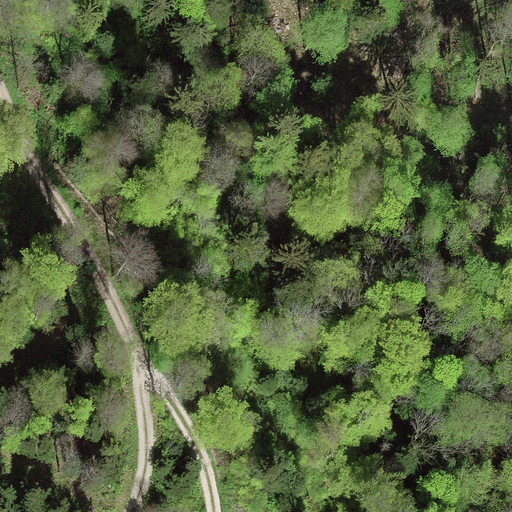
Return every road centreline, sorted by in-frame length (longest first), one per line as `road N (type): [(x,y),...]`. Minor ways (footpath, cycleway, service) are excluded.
road 1 (track): [(0,104),(131,337)]
road 2 (track): [(131,337),(185,420),(212,511)]
road 3 (track): [(131,337),(148,441),(134,511)]
